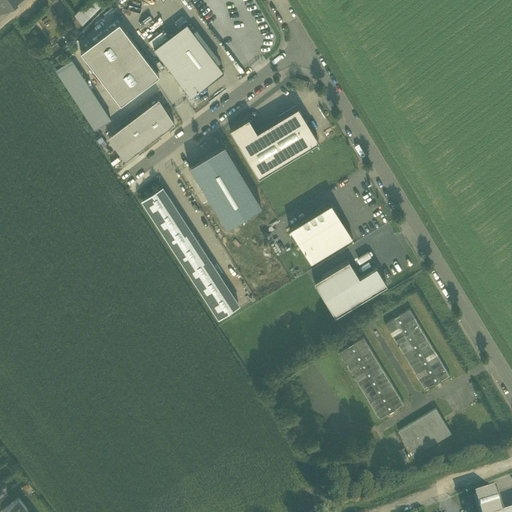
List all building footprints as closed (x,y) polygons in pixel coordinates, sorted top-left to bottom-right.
[(0,0),(0,10),(16,1),(15,0),(0,0)] [(87,0),(74,14),(82,25),(103,4),(100,0),(87,0)] [(220,0),(215,0),(205,9),(220,29),(235,18),(220,0)] [(119,21),(81,50),(120,103),(159,74),(119,21)] [(166,37),(153,47),(190,96),(223,71),(217,63),(192,31),(186,22),(166,37)] [(197,28),(192,31),(217,63),(221,60),(197,28)] [(148,40),(153,47),(166,37),(161,30),(148,40)] [(56,68),(95,128),(110,118),(71,58),(56,68)] [(115,130),(133,153),(174,122),(158,97),(115,130)] [(238,142),(258,176),(318,140),(297,106),(256,131),(238,142)] [(238,142),(256,131),(248,117),(229,128),(238,142)] [(107,136),(125,160),(133,153),(115,130),(107,136)] [(189,165),(220,216),(255,195),(223,144),(189,165)] [(325,150),(265,187),(279,211),(339,174),(325,150)] [(238,304),(162,186),(142,199),(218,317),(238,304)] [(261,205),(255,195),(220,216),(226,226),(261,205)] [(352,236),(330,201),(289,226),(310,262),(352,236)] [(314,281),(335,315),(386,284),(376,266),(359,277),(348,259),(314,281)] [(407,304),(382,320),(434,406),(460,391),(407,304)] [(353,342),(356,346),(366,340),(363,336),(353,342)] [(356,346),(358,350),(368,344),(366,340),(356,346)] [(353,342),(348,345),(351,349),(353,353),(356,357),(358,362),(361,366),(363,370),(366,374),(368,378),(371,383),(373,387),(376,391),(378,395),(381,400),(384,404),(386,408),(389,412),(394,409),(391,405),(389,401),(386,397),(384,393),(381,388),(379,384),(376,380),(373,376),(371,371),(368,367),(366,363),(363,359),(361,355),(358,350),(356,346),(353,342)] [(358,350),(361,355),(371,349),(368,344),(358,350)] [(338,351),(341,355),(351,349),(348,345),(338,351)] [(341,355),(343,359),(353,353),(351,349),(341,355)] [(361,355),(363,359),(373,353),(371,349),(361,355)] [(343,359),(346,363),(356,357),(353,353),(343,359)] [(363,359),(366,363),(376,357),(373,353),(363,359)] [(346,363),(348,367),(358,362),(356,357),(346,363)] [(366,363),(368,367),(378,361),(376,357),(366,363)] [(368,367),(371,371),(381,365),(378,361),(368,367)] [(348,367),(351,372),(361,366),(358,362),(348,367)] [(371,371),(373,376),(383,370),(381,365),(371,371)] [(351,372),(353,376),(363,370),(361,366),(351,372)] [(353,376),(356,380),(366,374),(363,370),(353,376)] [(373,376),(376,380),(386,374),(383,370),(373,376)] [(356,380),(358,384),(368,378),(366,374),(356,380)] [(376,380),(379,384),(389,378),(386,374),(376,380)] [(358,384),(361,389),(371,383),(368,378),(358,384)] [(379,384),(381,388),(391,382),(389,378),(379,384)] [(381,388),(384,393),(394,387),(391,382),(381,388)] [(361,389),(363,393),(373,387),(371,383),(361,389)] [(363,393),(366,397),(376,391),(373,387),(363,393)] [(384,393),(386,397),(396,391),(394,387),(384,393)] [(366,397),(368,401),(378,395),(376,391),(366,397)] [(386,397),(389,401),(399,395),(396,391),(386,397)] [(368,401),(371,406),(381,400),(378,395),(368,401)] [(389,401),(391,405),(401,399),(399,395),(389,401)] [(391,405),(394,409),(404,403),(401,399),(391,405)] [(371,406),(373,410),(384,404),(381,400),(371,406)] [(373,410),(376,414),(386,408),(384,404),(373,410)] [(376,414),(379,418),(389,412),(386,408),(376,414)] [(398,430),(413,455),(451,433),(436,408),(398,430)] [(409,458),(402,447),(397,450),(404,461),(409,458)] [(474,495),(479,511),(502,511),(495,489),(474,495)] [(29,511),(23,511),(27,509),(18,497),(0,511),(29,511)]
